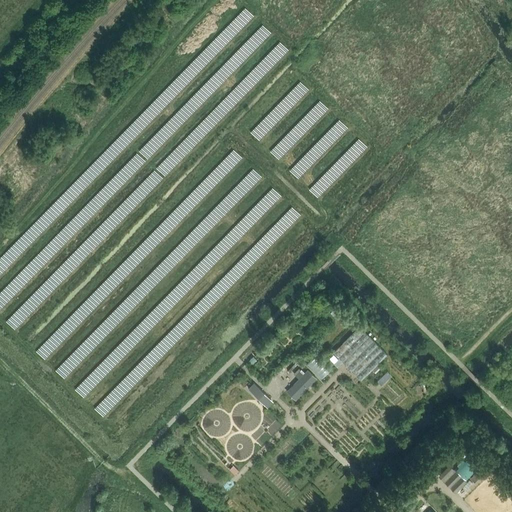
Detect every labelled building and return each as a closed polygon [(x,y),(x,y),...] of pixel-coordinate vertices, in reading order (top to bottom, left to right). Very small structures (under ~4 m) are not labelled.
[(15,251),(10,259),(18,264),(24,257),(15,251)] [(360,379),(387,352),(358,324),(331,351),(360,379)] [(316,376),(332,368),(323,352),(308,359),(316,376)] [(308,370),(287,392),(295,399),(316,378),(308,370)] [(386,370),(377,380),(382,384),(391,374),(386,370)] [(275,401),(271,397),(265,403),(269,407),(275,401)] [(459,443),(453,449),(457,453),(463,447),(459,443)] [(187,463),(219,492),(238,470),(232,464),(229,468),(207,447),(197,458),(195,455),(187,463)] [(456,470),(445,481),(456,493),(467,481),(456,470)]
